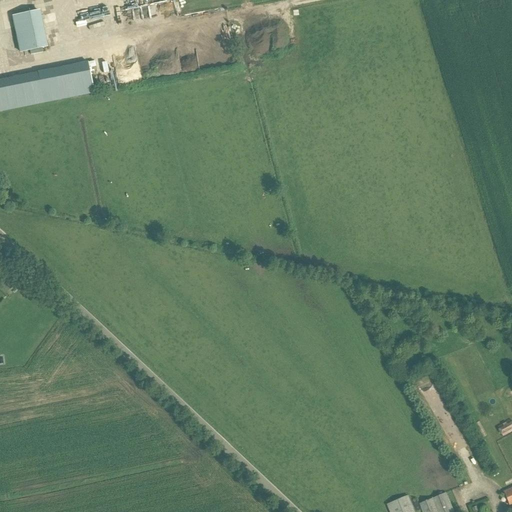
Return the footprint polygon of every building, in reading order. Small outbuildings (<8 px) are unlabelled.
[(132,18),(148,16),(147,10),(169,6),(167,0),(153,0),(107,7),(109,19),(131,15),(132,18)] [(28,13),(13,17),(20,52),(36,48),(28,13)] [(188,36),(182,37),(184,52),(190,51),(188,36)] [(175,48),(179,56),(185,52),(181,45),(175,48)] [(41,72),(27,75),(33,104),(46,101),(41,72)] [(5,278),(0,282),(0,284),(8,292),(14,286),(5,278)] [(365,285),(358,293),(373,304),(379,296),(365,285)] [(421,303),(431,317),(440,310),(429,296),(421,303)] [(475,311),(482,325),(491,320),(484,306),(475,311)] [(400,365),(416,355),(411,348),(395,357),(400,365)] [(511,422),(511,420),(497,427),(503,437),(511,431),(511,422)] [(454,511),(446,492),(432,498),(438,511),(454,511)] [(415,511),(408,495),(386,504),(389,511),(415,511)] [(438,511),(432,498),(418,504),(421,511),(438,511)]
